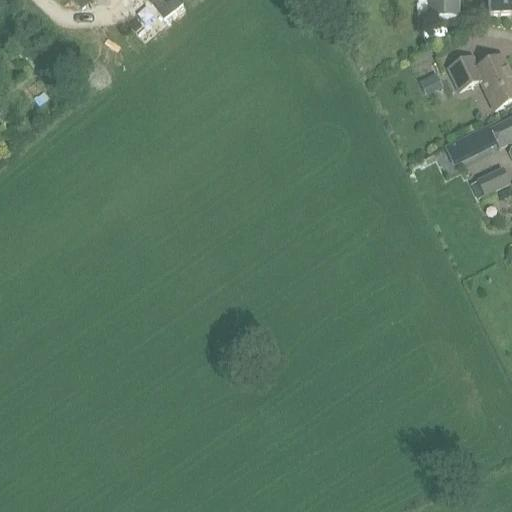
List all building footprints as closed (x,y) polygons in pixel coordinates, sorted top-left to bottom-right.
[(420,20),(429,20),(458,19),(456,0),(428,0),(429,4),(420,4),(417,7),(417,18),(420,20)] [(511,15),(511,13),(511,0),(487,0),(488,17),(511,15)] [(494,113),(511,105),(511,81),(501,59),(478,70),(473,60),(448,72),(458,94),(480,84),(494,113)] [(511,120),(490,131),(499,151),(511,144),(511,149),(510,150),(509,155),(511,162),(511,120)] [(476,184),(482,196),(484,201),(511,188),(503,171),(476,184)]
